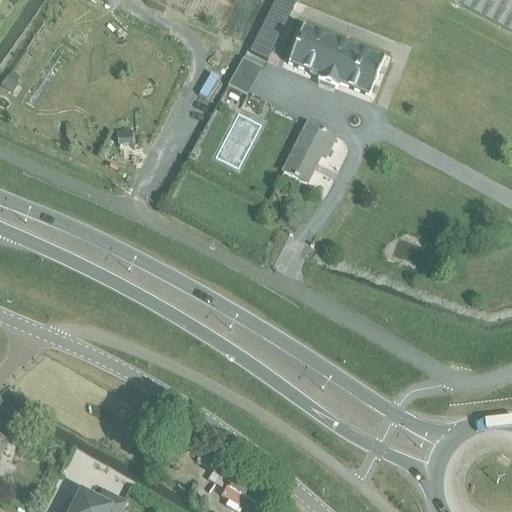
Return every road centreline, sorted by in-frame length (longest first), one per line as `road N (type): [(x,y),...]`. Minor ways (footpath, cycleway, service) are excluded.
road 1 (primary): [(449,443),(243,316),(132,256),(0,200)]
road 2 (primary): [(0,230),(163,310),(340,431),(433,478)]
road 3 (unclassified): [(0,317),(173,395),(280,470),(324,511)]
